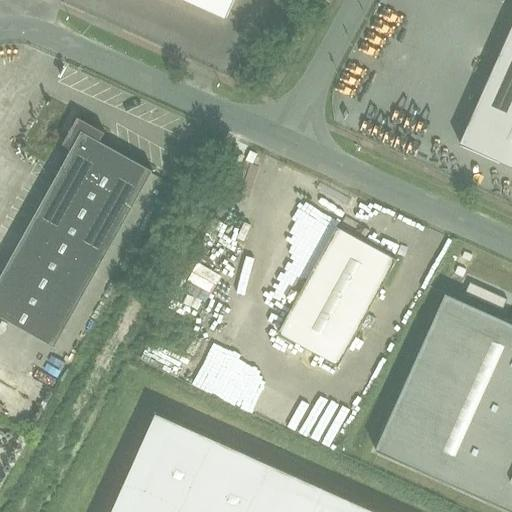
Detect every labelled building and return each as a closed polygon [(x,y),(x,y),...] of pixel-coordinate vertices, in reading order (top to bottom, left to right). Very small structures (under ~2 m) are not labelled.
[(230,0),(189,0),(224,15),(230,0)] [(511,29),(464,139),(511,159),(511,29)] [(0,287),(0,309),(54,339),(148,165),(101,140),(106,131),(78,116),(64,142),(75,148),(0,287)] [(339,228),(285,329),(342,360),(396,259),(339,228)] [(511,511),(511,319),(444,289),(370,454),(499,511),(511,511)] [(381,511),(159,413),(114,511),(381,511)]
